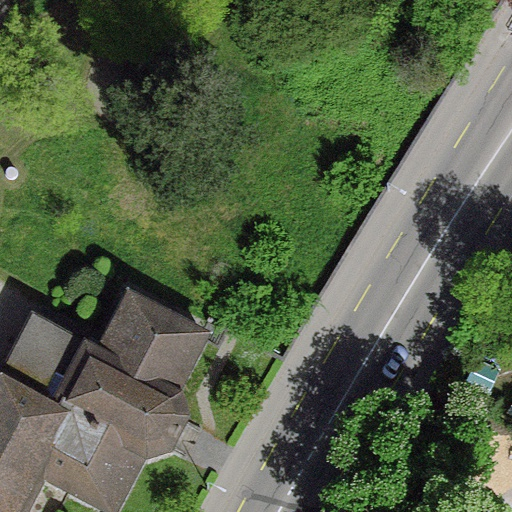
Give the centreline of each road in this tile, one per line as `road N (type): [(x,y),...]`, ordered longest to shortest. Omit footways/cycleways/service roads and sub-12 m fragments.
road 1 (primary): [(286,511),(511,136)]
road 2 (unknown): [(174,0),(85,214)]
